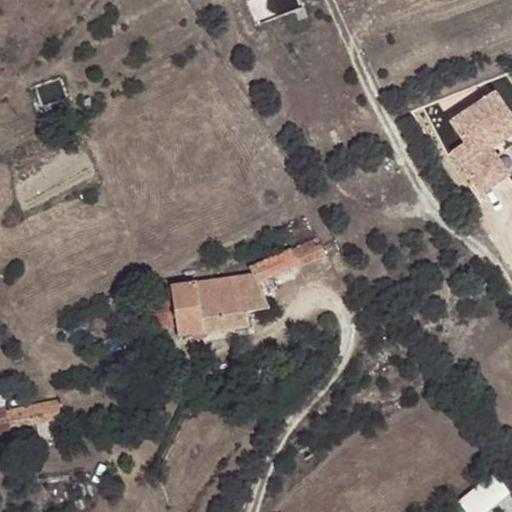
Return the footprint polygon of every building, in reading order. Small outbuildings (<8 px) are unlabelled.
[(486,134),(511,116),(511,112),(495,86),(451,115),(466,138),(459,143),(464,150),(460,153),(482,186),(508,169),(491,143),(486,134)] [(491,143),(511,128),(511,116),(486,134),(491,143)] [(464,150),(459,143),(455,145),(460,153),(464,150)] [(319,241),(293,252),(299,265),(325,254),(319,241)] [(253,269),(257,280),(258,282),(299,265),(293,252),(253,269)] [(174,327),(173,285),(172,277),(147,279),(158,327),(174,327)] [(257,280),(218,282),(219,330),(249,326),(247,312),(268,309),(258,282),(257,280)] [(219,330),(218,282),(173,285),(174,327),(175,335),(219,330)] [(5,411),(7,427),(57,417),(54,400),(9,408),(5,411)] [(485,511),(497,501),(482,482),(456,504),(462,511),(485,511)]
